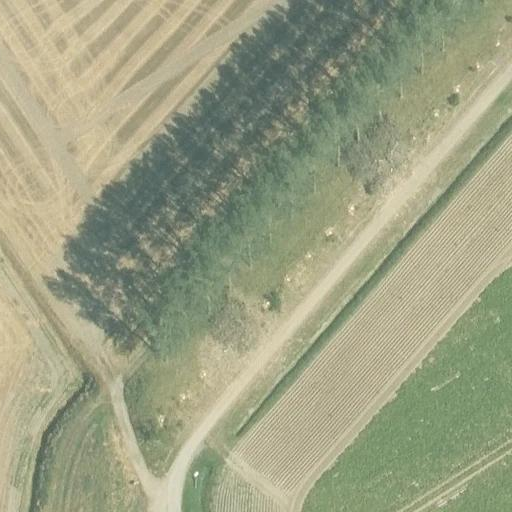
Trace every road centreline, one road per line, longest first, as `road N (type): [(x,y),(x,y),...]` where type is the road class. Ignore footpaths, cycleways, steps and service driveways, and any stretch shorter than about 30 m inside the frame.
road 1 (unclassified): [(172,511),(174,474),(212,417),(511,67)]
road 2 (track): [(97,357),(145,475),(170,500),(164,511)]
